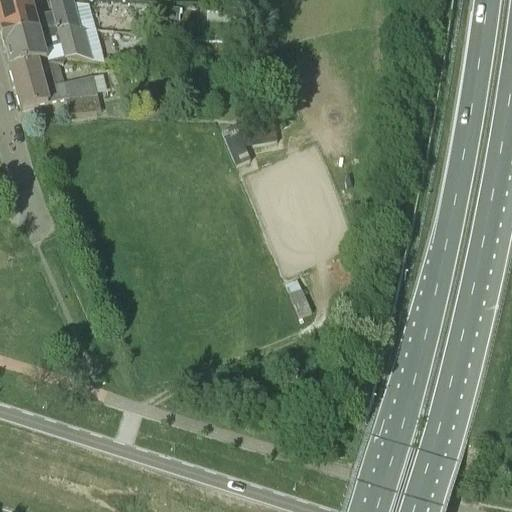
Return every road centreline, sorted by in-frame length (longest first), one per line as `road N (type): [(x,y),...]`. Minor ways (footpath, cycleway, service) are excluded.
road 1 (trunk): [(486,0),(445,250),(376,511)]
road 2 (trunk): [(416,511),(473,287),(511,83)]
road 3 (tertiary): [(315,511),(0,411)]
road 4 (residential): [(0,104),(37,222)]
